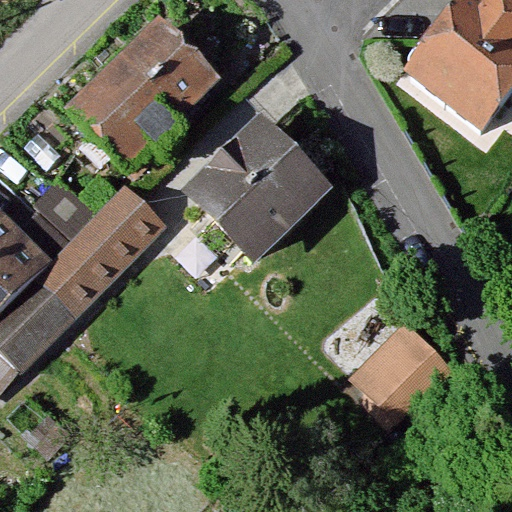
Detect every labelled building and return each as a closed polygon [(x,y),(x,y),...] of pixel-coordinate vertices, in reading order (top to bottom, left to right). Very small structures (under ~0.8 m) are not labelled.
[(480,125),(511,86),(511,14),(506,10),(493,26),(481,16),(427,81),(480,125)] [(230,81),(177,25),(82,114),(136,172),(165,145),(178,158),(202,135),(188,121),(230,81)] [(352,200),(283,129),(204,206),(272,277),(352,200)] [(16,217),(42,251),(83,219),(57,186),(16,217)] [(134,198),(59,273),(0,332),(0,407),(171,235),(134,198)] [(0,332),(59,273),(0,214),(0,332)] [(458,369),(414,334),(368,390),(411,426),(458,369)]
